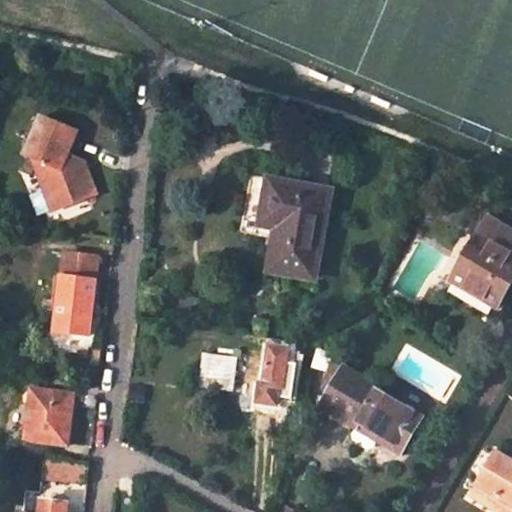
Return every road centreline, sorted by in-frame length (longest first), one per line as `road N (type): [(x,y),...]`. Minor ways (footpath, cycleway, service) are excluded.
road 1 (residential): [(113,446),(156,74)]
road 2 (residential): [(113,446),(236,511)]
